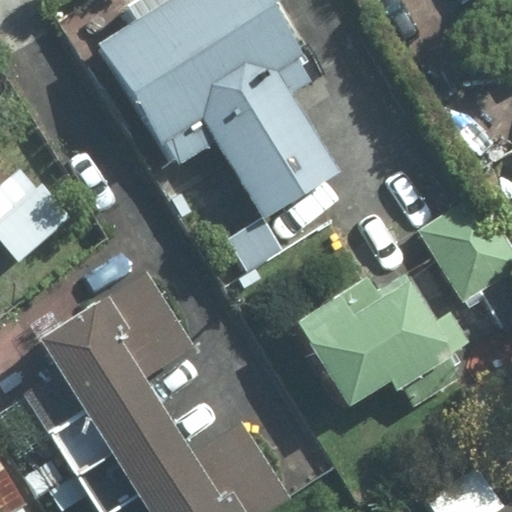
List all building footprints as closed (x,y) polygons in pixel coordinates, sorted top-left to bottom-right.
[(286,0),(165,0),(100,35),(178,178),(235,147),(274,220),(346,181),(301,97),(335,88),(286,0)] [(0,177),(0,231),(25,260),(76,216),(45,182),(39,187),(23,169),(6,184),(0,177)] [(511,232),(485,189),(292,305),(354,408),(511,312),(511,232)] [(57,429),(83,471),(179,413),(154,375),(198,347),(149,270),(48,333),(95,405),(57,429)] [(179,413),(83,471),(109,511),(116,511),(150,491),(162,511),(279,511),(295,502),(244,422),(201,449),(179,413)] [(37,511),(0,453),(0,511),(37,511)] [(511,511),(511,493),(481,511),(511,511)]
